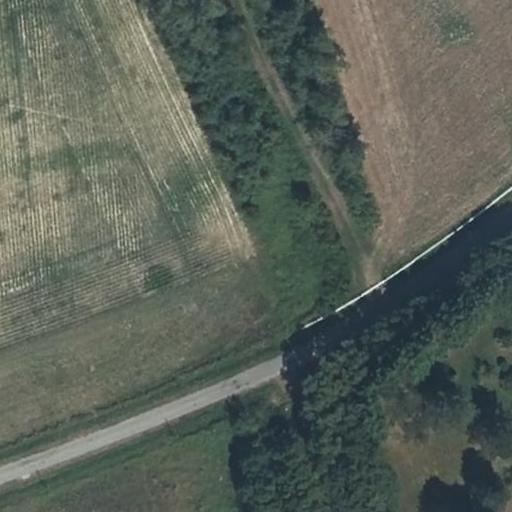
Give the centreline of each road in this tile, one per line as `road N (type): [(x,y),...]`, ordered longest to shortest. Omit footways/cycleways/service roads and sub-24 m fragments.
road 1 (unclassified): [(511,214),(332,342),(128,429),(0,473)]
road 2 (track): [(373,314),(239,0)]
